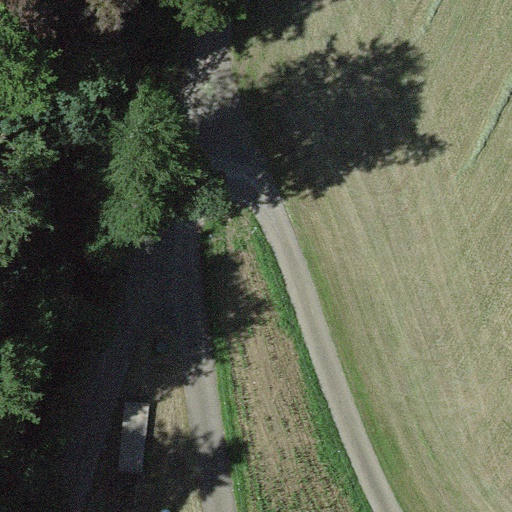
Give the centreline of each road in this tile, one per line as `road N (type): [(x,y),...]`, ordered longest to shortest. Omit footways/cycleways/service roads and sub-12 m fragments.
road 1 (unclassified): [(170,214),(243,191),(280,215),(308,321),(389,511)]
road 2 (unclassified): [(170,214),(216,511)]
road 3 (unclassified): [(195,0),(157,131),(170,214)]
